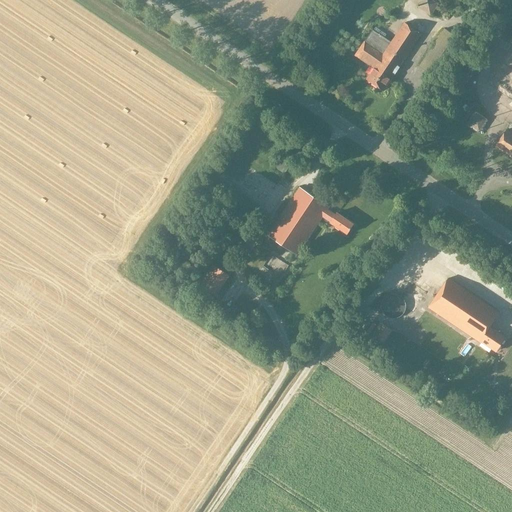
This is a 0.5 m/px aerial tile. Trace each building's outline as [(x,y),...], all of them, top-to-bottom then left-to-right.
[(421,0),(417,7),(431,16),(440,3),(435,0),(421,0)] [(384,54),(365,41),(355,56),(374,69),(366,80),(383,91),(421,34),(404,23),(391,42),(384,54)] [(384,54),(391,42),(372,29),(364,41),(365,41),(384,54)] [(439,80),(464,42),(444,29),(419,67),(439,80)] [(468,88),(477,75),(467,68),(458,81),(468,88)] [(511,80),(506,76),(489,101),(510,115),(511,111),(511,80)] [(488,124),(482,115),(473,120),(479,129),(488,124)] [(284,174),(289,167),(278,160),(274,167),(284,174)] [(347,234),(353,225),(336,213),(335,215),(327,209),(328,208),(299,188),(268,235),(297,255),(322,217),(330,222),(330,223),(347,234)] [(405,240),(399,246),(404,251),(410,245),(405,240)] [(383,269),(390,273),(401,255),(394,251),(383,269)] [(199,285),(215,296),(229,276),(213,265),(199,285)] [(472,269),(468,276),(479,283),(483,276),(472,269)] [(496,352),(505,338),(488,327),(498,313),(448,279),(428,308),(481,343),(481,342),(496,352)] [(405,308),(405,306),(405,305),(405,304),(405,303),(404,302),(404,301),(403,300),(403,299),(402,298),(401,297),(400,296),(399,296),(397,295),(396,295),(395,294),(394,294),(392,294),(391,294),(390,295),(389,295),(388,296),(387,296),(386,297),(385,298),(384,299),(383,300),(383,301),(382,302),(382,303),(381,304),(381,305),(381,306),(381,308),(382,310),(382,311),(383,312),(383,313),(384,314),(384,315),(385,316),(386,316),(387,317),(388,318),(389,318),(390,318),(391,319),(393,319),(394,319),(395,318),(397,318),(398,318),(399,317),(400,317),(401,316),(403,314),(403,313),(404,312),(404,311),(405,310),(405,309),(405,308)] [(412,303),(407,311),(412,314),(417,306),(412,303)] [(384,344),(393,330),(380,322),(371,335),(384,344)]
